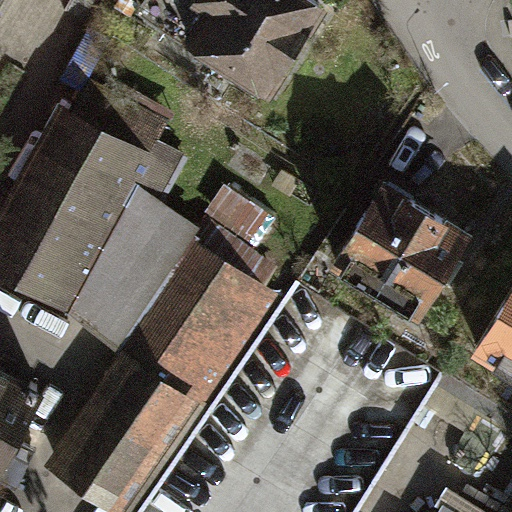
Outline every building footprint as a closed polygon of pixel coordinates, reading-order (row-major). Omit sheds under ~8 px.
[(139,0),(135,7),(144,13),(152,0),(139,0)] [(152,0),(144,13),(188,42),(192,36),(265,84),(317,5),(309,0),(152,0)] [(0,234),(0,267),(69,306),(131,195),(154,155),(71,109),(0,234)] [(383,180),(334,259),(416,310),(465,230),(383,180)] [(229,192),(219,218),(271,237),(281,211),(229,192)] [(188,234),(131,195),(69,306),(120,335),(188,234)] [(256,278),(188,234),(120,335),(114,345),(132,357),(58,466),(107,499),(256,278)] [(511,287),(477,344),(511,365),(511,287)] [(0,460),(38,391),(0,370),(0,460)]
